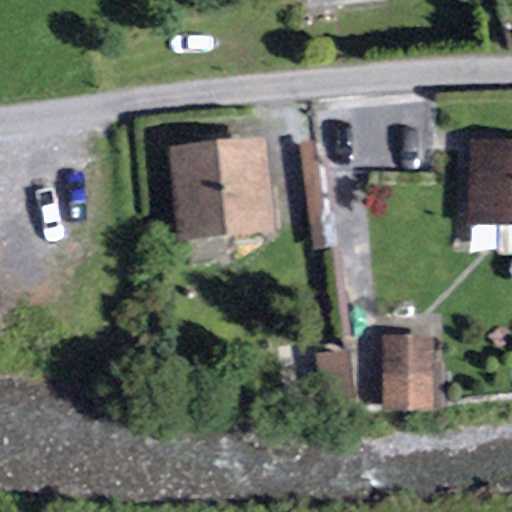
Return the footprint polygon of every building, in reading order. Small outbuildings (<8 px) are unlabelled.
[(467,0),(441,3),(446,41),(472,38),(467,0)] [(364,158),(434,159),(435,111),(365,109),(364,158)] [(207,156),(226,154),(224,140),(205,142),(207,156)] [(185,238),(266,230),(262,192),(258,151),(226,154),(207,156),(178,158),(185,238)] [(477,170),(497,171),(498,154),(478,153),(477,170)] [(477,170),(475,220),(511,221),(511,154),(498,154),(497,171),(477,170)] [(262,192),(266,230),(278,229),(274,190),(262,192)] [(434,340),(389,341),(390,405),(435,404),(434,340)] [(348,358),(314,360),(315,398),(349,397),(348,358)]
